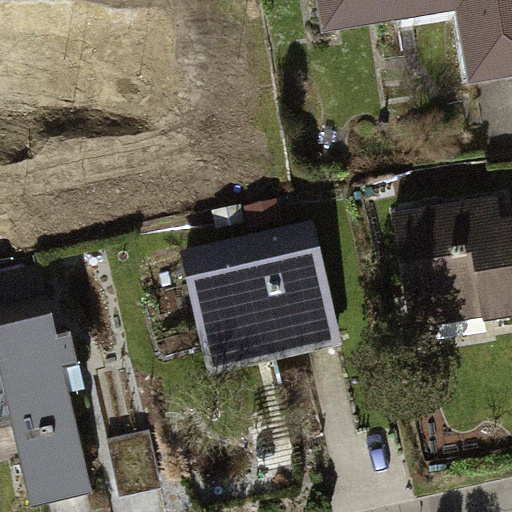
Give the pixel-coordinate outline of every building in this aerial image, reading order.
[(511,0),(311,0),(316,33),(458,12),(468,79),(511,72),(511,0)] [(0,145),(85,146),(85,120),(172,121),(173,5),(0,3),(0,145)] [(458,326),(511,316),(511,210),(500,212),(496,188),(395,206),(413,309),(454,302),(458,326)] [(216,371),(336,338),(303,215),(182,248),(216,371)] [(0,436),(14,433),(32,507),(93,492),(69,391),(88,386),(73,325),(55,330),(47,298),(0,309),(0,436)] [(157,435),(119,440),(125,487),(163,482),(157,435)]
